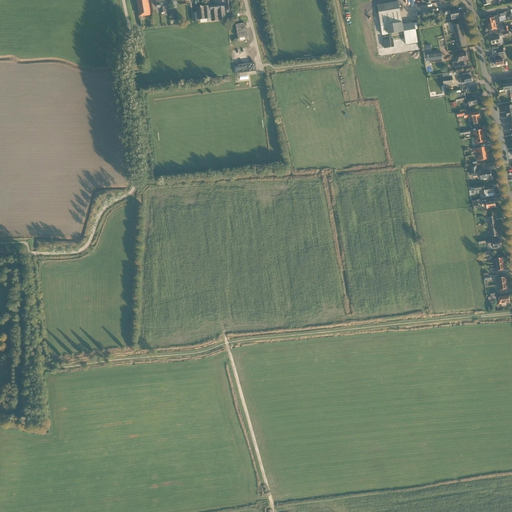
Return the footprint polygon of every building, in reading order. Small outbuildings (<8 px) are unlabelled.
[(147,0),(136,0),(139,17),(141,18),(142,16),(150,15),(147,0)] [(176,2),(175,0),(168,0),(169,3),(173,3),(174,9),(177,8),(176,2)] [(215,0),(216,4),(210,5),(210,6),(211,22),(225,20),(224,3),(226,3),(225,0),(215,0)] [(210,6),(197,7),(198,20),(207,19),(207,22),(211,22),(210,6)] [(402,23),(399,9),(378,13),(382,35),(387,34),(403,32),(405,39),(405,45),(417,43),(416,37),(415,30),(417,30),(416,23),(403,25),(403,22),(402,23)] [(449,9),(442,10),(442,11),(443,14),(443,15),(450,14),(451,20),(459,18),(457,10),(449,11),(449,9)] [(494,17),(494,18),(487,20),(488,25),(495,24),(495,23),(500,22),(499,16),(494,17)] [(247,37),(244,23),(236,25),(238,38),(247,37)] [(452,26),(454,33),(462,32),(460,24),(452,26)] [(495,24),(488,25),(489,31),(499,29),(500,33),(505,32),(506,32),(510,31),(509,27),(503,28),(503,25),(499,26),(499,25),(496,25),(495,24)] [(454,33),(456,41),(463,39),(462,32),(454,33)] [(501,45),(499,37),(491,38),(492,45),(497,44),(498,46),(501,45)] [(465,46),(463,39),(456,41),(457,48),(465,46)] [(505,59),(503,48),(498,49),(499,55),(495,56),(497,66),(504,65),(503,60),(505,59)] [(424,62),(433,61),(438,60),(442,60),(441,53),(440,51),(423,52),(424,55),(424,62)] [(457,62),(453,63),(454,67),(457,66),(459,66),(460,67),(465,66),(463,61),(468,60),(466,53),(455,55),(457,62)] [(255,71),(254,63),(238,65),(238,68),(235,68),(236,74),(255,71)] [(471,77),(470,72),(460,74),(461,77),(460,78),(459,79),(459,83),(461,84),(465,83),(473,82),(472,77),(471,77)] [(452,77),(452,73),(442,74),(443,78),(444,86),(454,85),(452,77)] [(511,89),(511,90),(510,84),(503,85),(504,91),(510,90),(510,94),(511,93),(511,89)] [(465,97),(456,98),(457,102),(464,101),(464,104),(466,105),(469,104),(470,108),(473,107),(472,105),(477,104),(476,98),(468,99),(466,100),(465,97)] [(480,118),(479,112),(472,113),(471,113),(467,114),(468,118),(472,117),(474,124),(478,124),(477,119),(480,118)] [(488,159),(487,153),(479,155),(480,157),(477,158),(478,161),(488,159)] [(477,171),(474,171),(471,172),(472,172),(472,175),(472,177),(480,175),(481,180),(484,179),(484,180),(486,180),(487,180),(487,179),(491,178),(490,171),(480,173),(480,170),(477,171)] [(484,188),(484,185),(474,187),(474,191),(480,190),(481,196),(485,196),(485,194),(493,193),(492,187),(484,188)] [(502,248),(501,240),(493,242),(493,241),(488,241),(488,246),(493,245),(494,249),(502,248)] [(510,303),(509,296),(498,297),(499,304),(501,304),(502,306),(503,306),(506,306),(506,305),(506,303),(510,303)]
